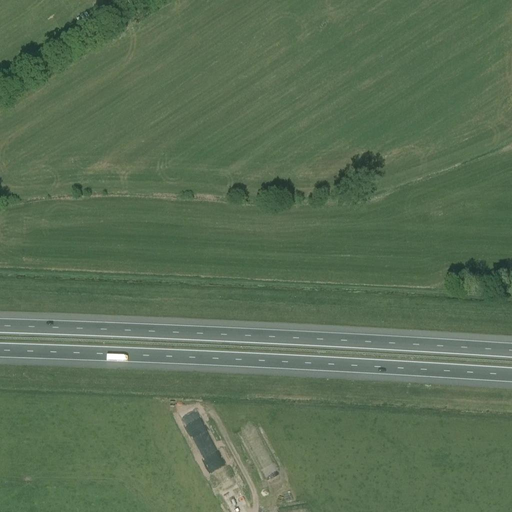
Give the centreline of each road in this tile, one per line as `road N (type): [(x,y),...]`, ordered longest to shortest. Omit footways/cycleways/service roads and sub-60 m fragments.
road 1 (motorway): [(511,351),(0,326)]
road 2 (motorway): [(0,350),(511,373)]
road 3 (unclassified): [(0,84),(135,0)]
